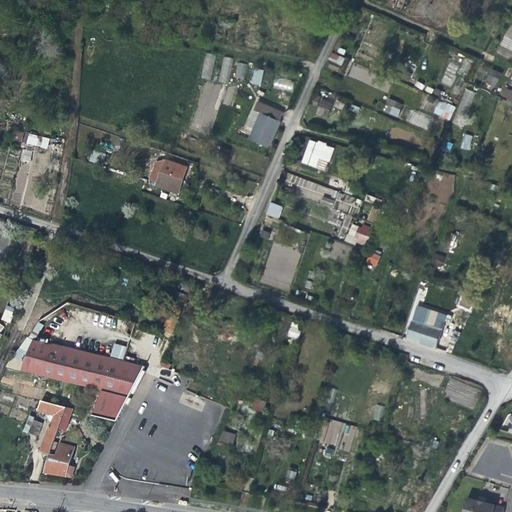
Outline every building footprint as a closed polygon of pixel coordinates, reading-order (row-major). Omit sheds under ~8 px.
[(500,46),(511,51),(511,37),(504,35),(500,46)] [(341,66),(344,58),(331,53),(328,61),(341,66)] [(199,80),(216,82),(216,73),(213,73),(214,55),(204,54),(203,73),(200,73),(199,80)] [(264,68),(251,65),(250,72),(253,72),(251,83),(260,85),(264,68)] [(484,82),(495,87),(501,73),(490,68),(484,82)] [(499,96),(511,102),(511,90),(504,86),(499,96)] [(470,105),(475,93),(467,90),(463,102),(470,105)] [(317,106),(316,115),(330,116),(332,99),(313,97),(313,106),(317,106)] [(397,117),(403,105),(389,98),(383,111),(397,117)] [(449,120),(456,107),(440,100),(433,113),(449,120)] [(261,144),(270,148),(278,128),(281,123),(262,115),(250,140),(261,144)] [(13,139),(20,142),(23,133),(16,131),(13,139)] [(29,133),(26,144),(47,149),(50,139),(29,133)] [(469,150),(472,135),(463,134),(461,148),(469,150)] [(301,163),(326,171),(334,146),(308,139),(301,163)] [(29,162),(32,151),(23,149),(20,160),(29,162)] [(185,171),(168,165),(163,179),(181,186),(185,171)] [(321,194),(324,186),(298,177),(296,185),(321,194)] [(279,218),(282,206),(269,202),(266,215),(279,218)] [(345,240),(364,247),(371,229),(352,222),(345,240)] [(440,256),(431,253),(428,263),(437,266),(440,256)] [(379,259),(372,257),(369,256),(367,263),(377,266),(379,259)] [(0,319),(2,320),(13,292),(2,287),(0,291),(0,319)] [(408,339),(437,349),(443,331),(414,322),(408,339)] [(290,326),(288,336),(298,338),(299,327),(290,326)] [(118,418),(144,367),(114,359),(53,344),(52,347),(32,339),(21,364),(17,361),(11,368),(102,391),(93,416),(116,421),(118,418)] [(50,455),(66,408),(41,401),(37,411),(45,414),(51,415),(48,426),(49,426),(40,451),(50,455)] [(382,421),(384,406),(375,405),(373,420),(382,421)] [(27,434),(28,433),(34,418),(29,416),(23,432),(27,434)] [(34,417),(34,418),(28,433),(37,436),(42,424),(41,423),(42,420),(34,417)] [(324,419),(319,443),(340,447),(342,436),(354,438),(356,426),(324,419)] [(232,446),(236,435),(223,430),(219,441),(232,446)] [(72,478),(75,468),(69,466),(75,448),(60,444),(56,456),(50,455),(44,474),(56,476),(72,478)] [(503,511),(504,508),(486,503),(467,499),(463,511),(503,511)]
